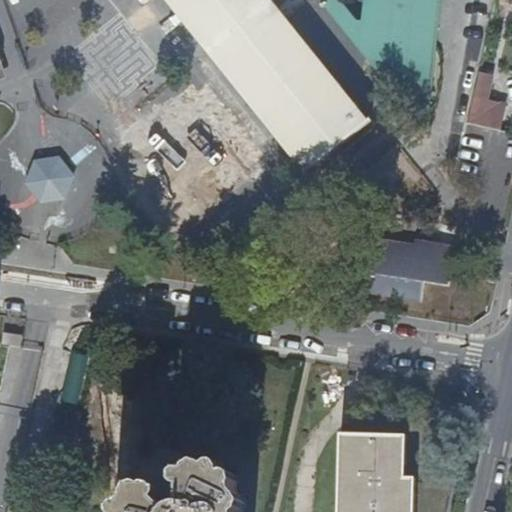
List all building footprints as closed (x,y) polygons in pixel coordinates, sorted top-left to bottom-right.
[(268,0),(160,0),(298,175),(336,145),(365,122),(268,0)] [(367,0),(362,55),(419,125),(432,0),(367,0)] [(0,83),(11,80),(0,48),(0,83)] [(500,130),(505,104),(489,101),(495,75),(479,71),(468,123),(500,130)] [(193,95),(197,99),(120,158),(181,236),(275,163),(212,81),(193,95)] [(75,176),(59,156),(35,160),(25,184),(41,204),(66,200),(75,176)] [(381,232),(377,257),(384,258),(379,288),(428,296),(432,276),(457,279),(464,240),(424,234),(423,239),(406,236),(395,234),(381,232)] [(384,258),(377,257),(371,287),(379,288),(384,258)] [(408,476),(409,434),(344,431),(340,511),(417,511),(419,476),(408,476)] [(190,485),(191,491),(191,502),(184,503),(177,507),(174,504),(168,498),(170,492),(169,486),(167,487),(161,483),(157,483),(154,484),(150,482),(145,482),(140,485),(137,489),(136,492),(135,497),(134,499),(130,501),(125,504),(123,506),(122,511),(247,511),(250,509),(252,504),(251,499),(244,489),(244,483),(245,477),(243,473),(240,471),(232,472),(230,465),(226,462),(223,461),(220,462),(216,464),(210,461),(204,461),(201,463),(196,469),(189,469),(186,470),(184,472),(183,476),(184,480),(187,484),(190,485)] [(191,502),(191,491),(186,490),(181,480),(172,484),(176,492),(176,496),(176,500),(174,504),(177,507),(184,503),(191,502)]
